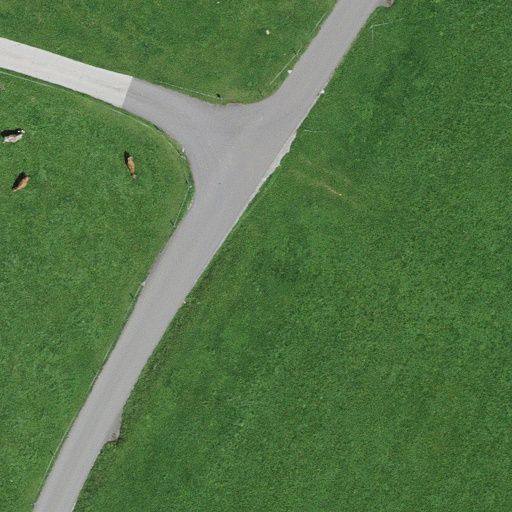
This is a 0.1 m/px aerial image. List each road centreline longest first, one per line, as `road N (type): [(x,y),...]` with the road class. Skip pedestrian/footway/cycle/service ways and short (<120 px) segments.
road 1 (unclassified): [(357,0),(177,277),(58,511)]
road 2 (track): [(254,157),(128,95),(0,61)]
